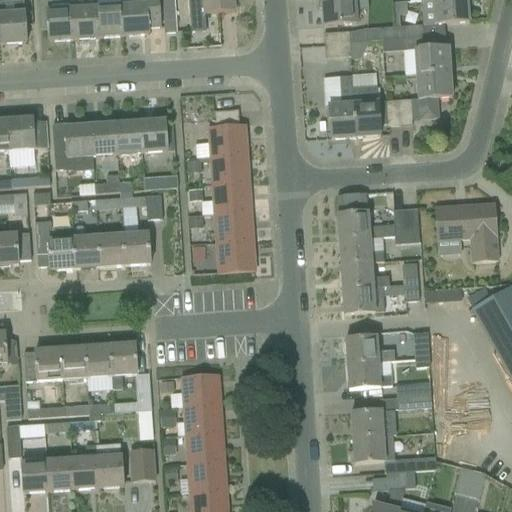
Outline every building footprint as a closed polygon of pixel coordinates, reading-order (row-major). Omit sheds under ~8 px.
[(75,43),(72,0),(71,0),(38,2),(40,33),(48,33),(49,45),(75,43)] [(97,10),(96,0),(72,0),(75,43),(100,41),(97,10)] [(160,31),(158,0),(146,1),(146,0),(121,0),(122,8),(124,39),(149,38),(149,32),(160,31)] [(162,0),(164,36),(177,36),(174,0),(162,0)] [(235,15),(233,0),(188,0),(190,18),(191,18),(204,17),(235,15)] [(356,13),(367,13),(367,1),(319,4),(319,5),(322,5),(323,29),(357,27),(356,13)] [(422,28),(381,31),(381,44),(400,42),(424,40),(423,28),(469,25),(467,1),(469,1),(421,4),(422,28)] [(399,26),(421,25),(420,3),(398,4),(399,26)] [(124,39),(122,8),(97,10),(100,41),(124,39)] [(27,46),(25,15),(0,16),(0,19),(2,48),(27,46)] [(350,47),(350,45),(349,36),(324,37),(324,49),(350,47)] [(405,78),(416,78),(452,75),(450,75),(449,51),(424,53),(424,40),(400,42),(401,54),(404,54),(405,78)] [(359,60),(367,44),(350,45),(350,47),(351,60),(359,60)] [(325,62),(351,60),(350,47),(324,49),(325,62)] [(398,104),(400,130),(412,129),(412,123),(438,121),(436,101),(452,100),(450,76),(452,76),(452,75),(416,78),(418,103),(398,104)] [(356,143),(353,91),(351,80),(340,81),(341,108),(329,109),(331,143),(355,141),(355,143),(356,143)] [(387,131),(400,130),(398,104),(378,105),(377,89),(353,91),(356,143),(356,141),(380,139),(379,128),(387,128),(387,131)] [(208,132),(210,161),(247,158),(245,129),(239,130),(238,114),(215,116),(216,131),(208,132)] [(35,153),(47,152),(46,125),(33,126),(32,122),(8,124),(10,155),(35,153)] [(0,124),(0,155),(10,155),(8,124),(0,124)] [(140,126),(142,156),(168,155),(165,124),(140,126)] [(118,158),(142,156),(140,126),(115,127),(118,158)] [(90,129),(92,160),(118,158),(115,127),(90,129)] [(93,173),(92,160),(90,129),(65,131),(52,132),(55,173),(64,173),(65,174),(72,173),(73,175),(93,173)] [(249,187),(247,158),(210,161),(212,190),(249,187)] [(200,164),(187,165),(187,176),(201,175),(200,164)] [(13,183),(13,192),(50,189),(49,180),(13,182),(13,183)] [(5,183),(0,183),(0,192),(13,192),(13,183),(5,183)] [(161,183),(144,184),(145,194),(162,194),(161,183)] [(119,186),(119,196),(131,195),(131,185),(119,186)] [(95,198),(119,196),(119,186),(107,187),(94,188),(95,198)] [(251,216),(249,187),(212,190),(214,219),(251,216)] [(203,204),(202,193),(189,194),(190,205),(203,204)] [(32,207),(48,208),(48,196),(32,196),(32,207)] [(26,197),(13,198),(0,199),(0,208),(13,207),(14,215),(14,219),(27,218),(26,197)] [(405,213),(393,214),(394,228),(369,230),(368,216),(366,216),(365,198),(337,199),(338,218),(337,218),(339,242),(369,240),(369,242),(394,241),(394,240),(406,239),(405,213)] [(131,201),(122,202),(122,210),(136,209),(146,209),(147,224),(162,223),(160,199),(131,201)] [(97,212),(122,210),(122,202),(96,204),(97,212)] [(70,214),(87,213),(87,204),(70,205),(70,214)] [(456,210),(434,212),(437,246),(470,244),(471,267),(498,265),(496,241),(497,241),(495,207),(465,209),(465,211),(456,211),(456,210)] [(394,248),(418,246),(418,238),(416,213),(405,213),(406,239),(394,240),(394,241),(394,248)] [(251,216),(214,219),(216,248),(253,245),(251,216)] [(202,231),(202,219),(188,220),(189,232),(202,231)] [(138,237),(137,220),(123,221),(124,238),(123,238),(125,269),(150,268),(148,237),(138,237)] [(50,275),(76,273),(74,242),(73,232),(52,234),(51,225),(35,226),(38,271),(50,270),(50,275)] [(0,269),(18,269),(16,238),(0,238),(0,269)] [(101,271),(125,269),(123,238),(98,240),(101,271)] [(101,271),(98,240),(74,242),(76,273),(101,271)] [(370,256),(369,242),(369,240),(339,242),(340,267),(372,264),(383,264),(383,255),(370,256)] [(255,275),(253,245),(216,248),(218,277),(255,275)] [(205,266),(203,251),(192,251),(193,267),(205,266)] [(340,267),(342,292),(373,290),(374,291),(379,290),(389,290),(388,280),(373,281),(372,266),(384,266),(383,264),(372,264),(340,267)] [(402,269),(403,282),(417,281),(416,268),(402,269)] [(419,305),(417,281),(403,282),(403,289),(389,290),(379,290),(379,300),(404,298),(404,306),(419,305)] [(375,317),(374,291),(373,290),(342,292),(344,318),(375,317)] [(472,311),(490,301),(486,293),(468,303),(472,311)] [(428,370),(426,336),(414,337),(417,371),(428,370)] [(345,342),(347,367),(394,364),(393,354),(378,355),(377,340),(345,342)] [(112,380),(113,394),(122,393),(121,379),(137,378),(135,347),(110,349),(112,380)] [(87,382),(112,380),(110,349),(85,351),(87,382)] [(62,383),(87,382),(85,351),(61,352),(62,383)] [(25,357),(23,357),(25,386),(62,383),(61,352),(35,354),(35,357),(25,358),(25,357)] [(380,380),(379,367),(394,365),(394,364),(347,367),(349,394),(380,391),(380,390),(392,390),(391,379),(380,380)] [(220,408),(218,379),(181,382),(183,411),(220,408)] [(125,407),(113,407),(114,417),(151,414),(149,383),(135,383),(136,406),(125,407)] [(161,397),(174,396),(173,385),(160,386),(161,397)] [(396,389),(396,401),(430,399),(429,387),(396,389)] [(21,423),(19,393),(0,394),(0,403),(4,404),(6,424),(21,423)] [(431,410),(430,399),(396,401),(397,413),(431,410)] [(88,409),(88,418),(100,417),(114,417),(113,407),(92,409),(92,403),(88,403),(88,409)] [(28,422),(65,420),(64,410),(39,412),(39,404),(27,405),(28,422)] [(183,411),(185,440),(222,437),(220,408),(183,411)] [(65,420),(88,418),(88,409),(64,410),(65,420)] [(176,429),(175,412),(171,412),(160,413),(161,430),(176,429)] [(351,416),(352,442),(384,439),(382,414),(351,416)] [(69,435),(94,433),(94,425),(89,425),(68,426),(69,435)] [(43,428),(44,437),(69,435),(68,426),(43,428)] [(21,461),(19,439),(19,430),(6,431),(8,462),(21,461)] [(224,466),(222,437),(185,440),(186,455),(187,468),(187,469),(224,466)] [(354,467),(385,465),(384,439),(352,442),(354,467)] [(164,458),(176,457),(175,442),(163,443),(164,458)] [(96,460),(98,492),(123,490),(120,447),(95,449),(96,460)] [(73,494),(98,492),(96,460),(95,449),(84,450),(85,461),(71,462),(73,494)] [(152,454),(130,456),(132,486),(154,484),(152,454)] [(392,476),(398,476),(398,475),(414,474),(423,474),(435,473),(435,461),(409,463),(394,464),(394,465),(391,465),(392,476)] [(46,464),(48,496),(73,494),(71,462),(46,464)] [(23,497),(48,496),(46,464),(21,466),(23,497)] [(226,495),(224,466),(187,469),(189,498),(226,495)] [(165,486),(178,485),(177,470),(164,471),(165,486)] [(455,495),(466,499),(473,475),(461,472),(455,495)] [(398,476),(398,480),(399,492),(405,492),(404,493),(414,492),(414,474),(398,475),(398,476)] [(477,501),(484,478),(473,475),(466,499),(477,501)] [(398,480),(372,482),(373,494),(392,493),(389,511),(374,507),(372,511),(399,511),(404,493),(405,492),(399,492),(398,480)] [(227,511),(226,495),(189,498),(190,511),(227,511)]
